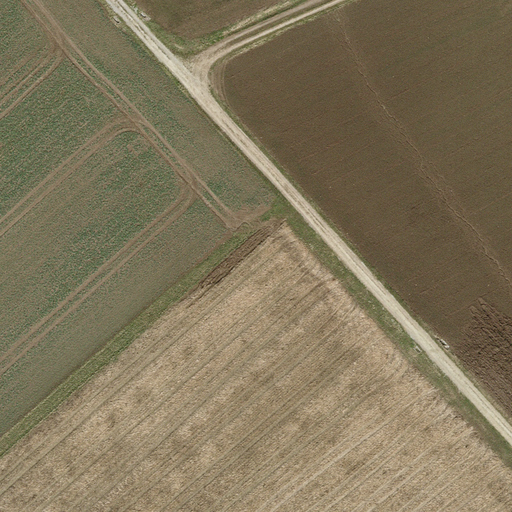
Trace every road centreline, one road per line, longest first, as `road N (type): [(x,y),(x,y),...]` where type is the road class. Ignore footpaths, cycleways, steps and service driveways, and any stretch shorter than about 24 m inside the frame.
road 1 (track): [(119,0),(511,431)]
road 2 (track): [(333,0),(184,69)]
